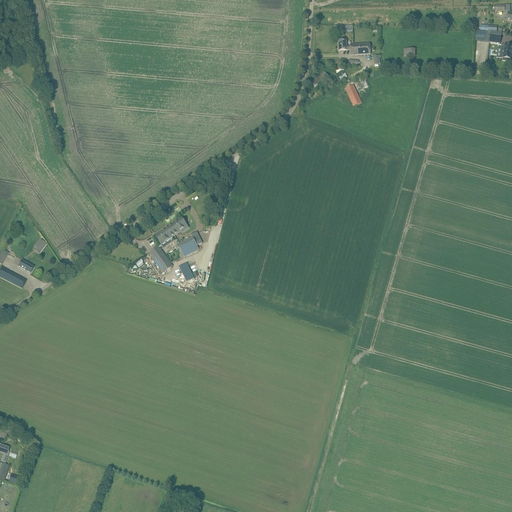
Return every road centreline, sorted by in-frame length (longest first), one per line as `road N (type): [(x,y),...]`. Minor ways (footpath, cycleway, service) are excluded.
road 1 (unclassified): [(0,317),(288,115),(304,77),(311,0)]
road 2 (track): [(511,75),(369,65)]
road 3 (track): [(310,511),(344,393)]
